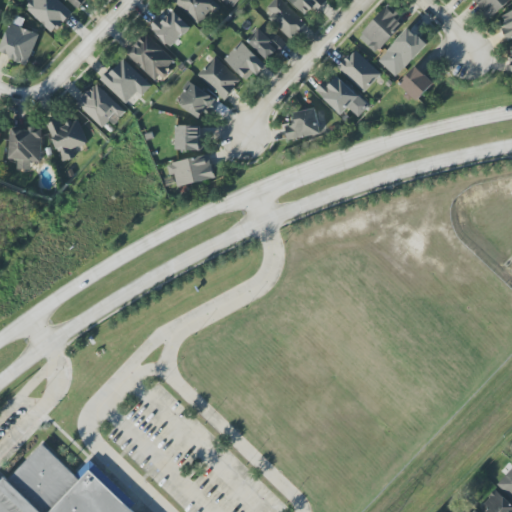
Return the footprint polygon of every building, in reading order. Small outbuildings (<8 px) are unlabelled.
[(32,0),(33,1),(25,9),(53,34),(72,13),(58,0),(32,0)] [(86,0),(69,0),(79,9),(86,0)] [(200,27),(219,6),(212,0),(175,0),(174,2),(200,27)] [(221,0),(230,8),(237,0),(221,0)] [(306,23),(280,0),(274,0),(263,11),(292,38),(306,23)] [(317,12),(328,1),(326,0),(289,0),(305,15),(313,8),(317,12)] [(474,0),(472,3),(489,21),(510,0),(474,0)] [(405,23),(387,7),(359,38),(376,54),(405,23)] [(190,27),(173,11),(163,21),(159,17),(149,27),(172,48),(190,27)] [(511,38),(511,11),(502,15),(507,25),(501,27),(507,41),(511,38)] [(0,49),(0,54),(27,65),(39,35),(11,23),(0,49)] [(247,42),(269,62),(286,43),(264,23),(247,42)] [(386,51),(403,69),(427,46),(410,28),(386,51)] [(127,54),(158,82),(176,62),(146,34),(127,54)] [(254,72),(258,75),(267,66),(241,41),(224,60),(246,81),(254,72)] [(338,68),(364,93),(381,75),(355,50),(338,68)] [(241,82),(215,57),(198,75),(224,100),(241,82)] [(142,96),(152,86),(123,59),(101,81),(126,104),(137,92),(142,96)] [(436,82),(418,65),(399,84),(417,101),(436,82)] [(325,80),(315,91),(341,115),(359,97),(337,77),(330,85),(325,80)] [(176,103),(201,120),(215,98),(190,82),(176,103)] [(126,113),(96,84),(77,105),(102,129),(110,121),(114,125),(126,113)] [(292,113),(294,126),(285,127),(287,140),(321,135),(317,109),(292,113)] [(61,163),(76,158),(73,149),(87,145),(78,116),(49,126),(61,163)] [(203,126),(177,125),(176,150),(202,151),(203,126)] [(10,128),(9,160),(18,160),(17,170),(30,170),(31,162),(41,163),(42,130),(10,128)] [(175,175),(177,187),(215,179),(211,155),(167,163),(170,176),(175,175)] [(0,511),(0,484),(42,444),(78,480),(89,471),(130,511),(0,511)] [(511,468),(497,484),(511,498),(511,468)] [(483,504),(489,509),(485,511),(511,511),(511,505),(495,490),(483,504)]
